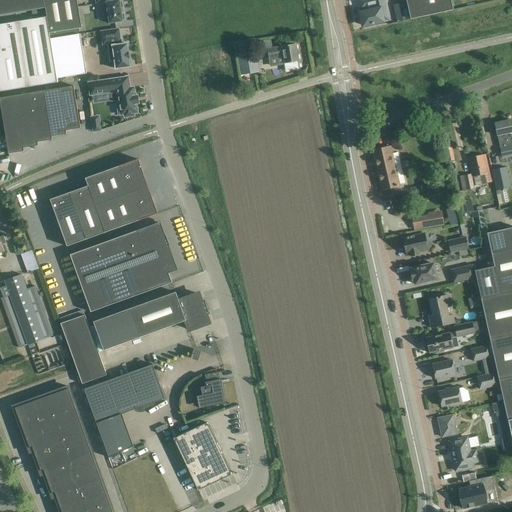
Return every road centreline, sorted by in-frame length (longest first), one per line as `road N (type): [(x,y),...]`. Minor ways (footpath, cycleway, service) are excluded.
road 1 (unclassified): [(144,0),(165,128),(227,302),(262,466),(248,493),(208,511)]
road 2 (tertiary): [(425,511),(349,141)]
road 3 (residential): [(349,141),(511,75)]
road 4 (tertiary): [(349,141),(346,74),(326,3)]
road 5 (tertiary): [(326,3),(349,141)]
